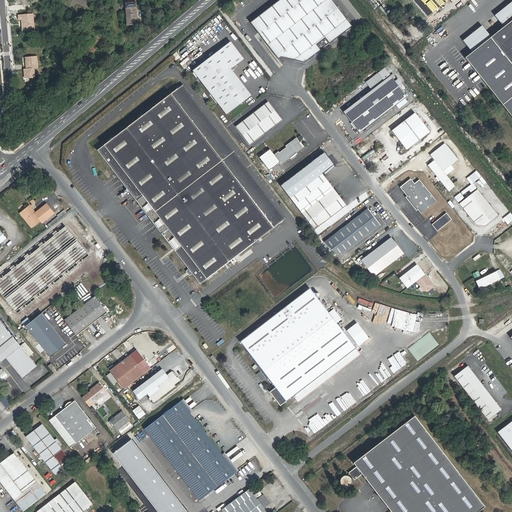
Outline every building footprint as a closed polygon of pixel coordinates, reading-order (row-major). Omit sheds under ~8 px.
[(125,0),(127,25),(138,25),(136,0),(125,0)] [(352,26),(331,0),(279,0),(250,22),(278,59),(281,57),(305,62),(352,26)] [(511,3),(493,18),(502,30),(511,22),(511,3)] [(19,13),(19,19),(22,19),(23,30),(36,29),(35,12),(19,13)] [(492,38),(472,54),(464,60),(511,121),(511,22),(502,30),(492,38)] [(483,27),(463,42),(472,54),(492,38),(483,27)] [(244,60),(231,43),(193,72),(226,116),(251,97),(231,70),(244,60)] [(24,67),(25,78),(37,76),(36,68),(40,67),(38,54),(26,56),(27,67),(24,67)] [(366,82),(372,90),(391,76),(385,68),(366,82)] [(407,97),(391,76),(372,90),(343,112),(359,133),(407,97)] [(265,198),(178,85),(174,88),(277,223),(281,220),(265,198)] [(174,88),(94,149),(198,284),(277,223),(174,88)] [(282,121),(268,102),(235,128),(250,146),(282,121)] [(416,113),(393,131),(408,150),(431,132),(416,113)] [(272,148),(261,156),(270,169),(281,161),(283,164),(305,147),(298,137),(275,154),(272,148)] [(346,206),(321,173),(333,164),(324,152),(280,185),(314,230),(346,206)] [(455,187),(436,162),(429,167),(448,192),(455,187)] [(414,183),(411,178),(400,187),(421,213),(436,201),(419,179),(414,183)] [(498,216),(477,190),(459,204),(475,225),(484,227),(498,216)] [(34,213),(29,205),(19,212),(30,227),(39,220),(41,222),(53,213),(46,203),(36,210),(37,211),(34,213)] [(66,208),(56,215),(59,219),(68,211),(66,208)] [(370,208),(326,239),(338,257),(383,226),(370,208)] [(451,220),(446,213),(432,224),(436,231),(451,220)] [(403,255),(389,238),(359,261),(372,278),(403,255)] [(423,276),(415,266),(398,279),(405,289),(423,276)] [(499,279),(495,271),(474,281),(478,289),(499,279)] [(54,295),(37,273),(18,287),(36,309),(54,295)] [(327,311),(307,286),(236,340),(272,386),(267,390),(277,404),(291,394),(353,346),(334,321),(327,311)] [(107,312),(95,296),(65,320),(77,335),(107,312)] [(339,318),(332,307),(327,311),(334,321),(339,318)] [(406,311),(405,314),(409,315),(407,322),(414,324),(417,314),(406,311)] [(68,343),(42,312),(31,321),(26,326),(51,356),(68,343)] [(366,336),(351,317),(340,325),(356,345),(366,336)] [(28,318),(17,326),(20,330),(26,326),(31,321),(28,318)] [(21,346),(0,319),(0,360),(2,362),(7,358),(23,377),(37,366),(30,356),(21,346)] [(33,353),(26,343),(21,346),(30,356),(33,353)] [(296,400),(358,353),(353,346),(291,394),(296,400)] [(114,365),(110,368),(125,388),(150,371),(136,352),(116,366),(114,365)] [(496,410),(463,366),(449,377),(483,421),(496,410)] [(10,375),(4,367),(0,369),(0,374),(4,379),(10,375)] [(167,372),(145,388),(156,402),(177,385),(176,384),(182,378),(180,375),(178,377),(174,372),(173,370),(168,374),(167,372)] [(92,389),(93,391),(84,397),(90,406),(108,392),(101,383),(92,389)] [(324,408),(332,419),(360,400),(354,392),(347,397),(344,393),(324,408)] [(1,399),(7,407),(13,403),(6,394),(1,399)] [(66,407),(56,415),(77,443),(97,428),(76,399),(73,401),(70,402),(67,404),(66,407)] [(196,412),(187,400),(184,402),(193,414),(196,412)] [(211,438),(208,434),(193,414),(184,402),(147,431),(201,502),(238,474),(224,455),(211,438)] [(141,405),(134,409),(140,418),(147,413),(141,405)] [(131,421),(123,411),(111,420),(119,430),(131,421)] [(474,511),(481,507),(412,414),(349,461),(353,466),(345,471),(346,474),(345,473),(343,472),(341,472),(339,473),(337,474),(335,477),(335,481),(337,484),(339,485),(344,486),(346,485),(348,482),(349,480),(349,477),(352,481),(360,475),(388,511),(474,511)] [(44,424),(26,436),(54,474),(71,461),(61,447),(55,440),(44,424)] [(64,444),(59,437),(55,440),(61,447),(64,444)] [(14,452),(0,462),(0,481),(23,511),(46,494),(14,452)] [(241,472),(227,453),(224,455),(238,474),(241,472)] [(80,511),(91,504),(75,482),(35,511),(80,511)] [(259,500),(252,490),(228,507),(231,511),(267,511),(265,510),(272,504),(265,495),(259,500)]
